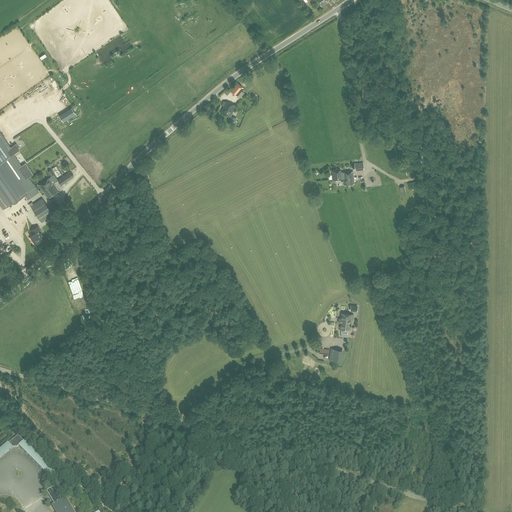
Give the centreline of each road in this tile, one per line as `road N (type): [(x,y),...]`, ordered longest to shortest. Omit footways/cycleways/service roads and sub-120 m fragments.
road 1 (unclassified): [(467,511),(0,368)]
road 2 (unclassified): [(0,303),(48,264),(168,131),(349,0)]
road 3 (track): [(152,375),(172,324),(168,269),(132,189)]
road 4 (track): [(71,237),(95,313),(124,345)]
road 5 (unclassified): [(86,486),(0,401)]
